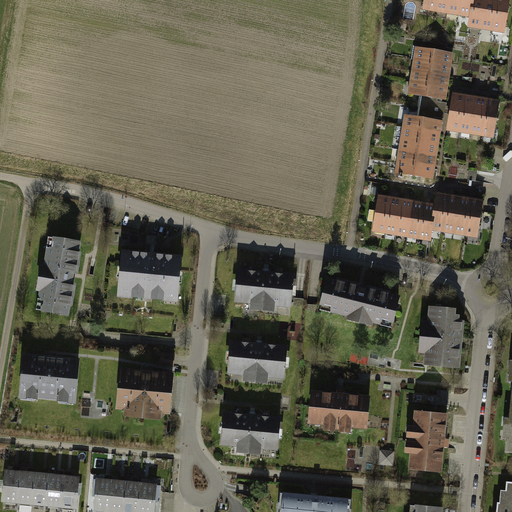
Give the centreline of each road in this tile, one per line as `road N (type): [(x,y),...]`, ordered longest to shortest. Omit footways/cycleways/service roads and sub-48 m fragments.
road 1 (residential): [(216,232),(350,253),(474,285)]
road 2 (track): [(390,0),(350,253)]
road 3 (track): [(0,379),(32,182),(0,176)]
road 4 (residential): [(191,458),(216,232)]
road 5 (residential): [(466,511),(487,307)]
road 6 (residential): [(32,182),(216,232)]
